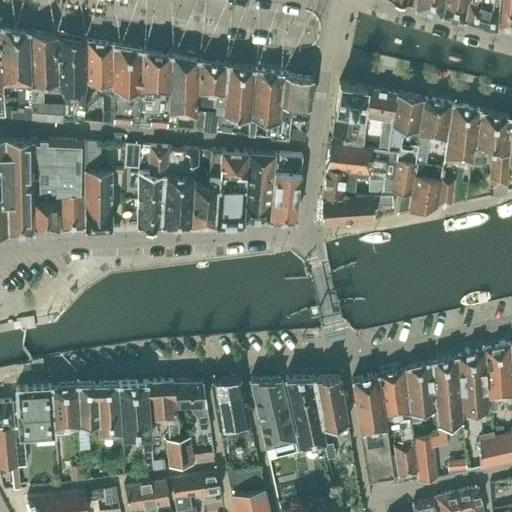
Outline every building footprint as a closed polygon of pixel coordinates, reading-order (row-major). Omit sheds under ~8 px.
[(414,0),(414,1),(440,9),(441,0),(414,0)] [(441,0),(440,9),(463,15),(466,0),(441,0)] [(466,0),(463,15),(495,25),(497,0),(466,0)] [(511,0),(497,0),(495,25),(511,29),(511,0)] [(0,26),(4,110),(30,113),(28,29),(0,23),(0,26)] [(28,29),(30,113),(60,116),(59,88),(56,34),(28,29)] [(85,38),(56,34),(59,88),(62,88),(63,116),(83,118),(84,79),(85,38)] [(111,86),(112,42),(85,38),(84,79),(93,78),(93,90),(100,91),(101,120),(111,121),(111,86)] [(111,86),(139,89),(139,88),(142,47),(112,42),(111,86)] [(139,88),(169,89),(169,52),(142,47),(139,88)] [(169,52),(169,89),(168,125),(177,126),(177,111),(194,112),(193,127),(216,130),(217,118),(233,120),(233,117),(250,118),(254,66),(227,62),(224,103),(223,108),(196,105),(197,89),(198,57),(169,52)] [(213,101),(224,103),(227,62),(198,57),(197,89),(213,91),(213,101)] [(263,135),(278,136),(284,72),(254,66),(250,118),(249,133),(255,133),(256,119),(264,119),(263,135)] [(290,115),(307,116),(312,75),(284,72),(278,136),(288,137),(290,115)] [(367,85),(339,80),(335,108),(363,111),(367,85)] [(363,110),(383,113),(379,145),(388,147),(395,90),(367,85),(363,110)] [(416,157),(417,150),(418,141),(412,141),(411,147),(401,146),(399,143),(400,133),(404,128),(405,122),(417,124),(422,95),(396,90),(389,146),(397,148),(397,156),(416,157)] [(428,139),(445,141),(451,101),(424,95),(418,141),(417,150),(416,157),(415,164),(424,165),(424,161),(428,139)] [(479,107),(452,101),(443,154),(470,159),(479,107)] [(480,107),(474,142),(504,147),(509,113),(480,107)] [(364,133),(367,112),(335,108),(332,129),(343,130),(364,133)] [(131,114),(114,112),(113,121),(130,122),(131,114)] [(167,116),(150,115),(149,124),(166,125),(167,116)] [(341,141),(363,143),(364,133),(343,130),(341,141)] [(3,134),(5,176),(7,220),(7,230),(32,228),(32,193),(31,136),(3,134)] [(39,191),(58,191),(57,137),(31,136),(32,193),(38,193),(39,191)] [(58,201),(59,227),(84,225),(83,138),(57,137),(58,191),(58,201)] [(111,224),(110,166),(101,166),(101,156),(102,139),(83,138),(84,225),(111,224)] [(408,209),(415,164),(416,157),(397,156),(397,148),(330,140),(325,167),(369,171),(369,176),(368,188),(384,189),(384,188),(391,189),(401,190),(400,191),(401,191),(396,212),(408,209)] [(138,142),(126,141),(125,152),(137,153),(138,142)] [(150,143),(147,169),(136,169),(137,222),(163,221),(166,172),(167,144),(150,143)] [(197,162),(198,146),(185,146),(182,173),(166,172),(163,221),(189,220),(192,181),(193,162),(197,162)] [(192,181),(189,220),(215,219),(221,147),(211,147),(208,182),(192,181)] [(242,208),(247,149),(221,147),(215,219),(242,218),(242,208)] [(274,150),(247,149),(242,208),(242,218),(268,217),(274,150)] [(294,216),(302,152),(274,150),(268,217),(294,216)] [(492,186),(506,185),(507,184),(509,159),(506,159),(507,152),(492,151),(489,177),(491,186),(492,186)] [(137,153),(125,152),(124,163),(137,164),(137,153)] [(435,205),(439,178),(441,163),(424,161),(424,165),(415,164),(408,209),(435,205)] [(369,176),(369,171),(325,167),(322,196),(355,194),(357,176),(369,176)] [(439,178),(435,205),(450,202),(454,179),(439,178)] [(506,185),(492,186),(492,196),(505,192),(506,185)] [(59,227),(58,201),(58,191),(39,191),(38,193),(32,193),(32,228),(59,227)] [(335,220),(361,218),(373,216),(373,205),(392,205),(392,194),(373,193),(355,194),(322,196),(320,221),(335,220)] [(497,406),(496,397),(510,396),(510,341),(483,347),(484,357),(485,407),(497,406)] [(485,407),(484,357),(483,347),(457,353),(457,363),(461,419),(461,408),(485,407)] [(431,359),(435,408),(437,430),(414,435),(413,435),(417,469),(416,469),(419,479),(436,475),(434,442),(447,440),(445,422),(461,419),(457,363),(457,353),(431,359)] [(435,408),(431,359),(404,365),(410,412),(419,411),(435,408)] [(410,412),(404,365),(379,371),(385,417),(398,415),(410,412)] [(352,378),(368,480),(393,476),(385,417),(379,371),(352,378)] [(347,421),(339,373),(311,374),(322,424),(326,443),(324,443),(327,458),(337,456),(333,441),(334,441),(330,423),(347,421)] [(294,431),(296,443),(323,438),(320,424),(322,424),(311,374),(285,375),(296,427),(294,431)] [(210,377),(219,426),(249,421),(240,375),(210,377)] [(249,376),(263,446),(292,440),(280,376),(249,376)] [(173,378),(175,404),(197,404),(199,430),(208,429),(202,377),(173,378)] [(172,431),(173,437),(177,436),(173,378),(144,379),(148,415),(155,415),(156,419),(167,418),(168,431),(172,431)] [(156,419),(155,415),(148,415),(144,379),(118,380),(121,434),(140,434),(141,450),(143,450),(150,449),(149,432),(157,432),(156,419)] [(78,420),(79,447),(88,446),(86,419),(97,419),(97,430),(120,429),(117,380),(75,381),(78,420)] [(51,382),(51,392),(54,423),(78,420),(75,381),(51,382)] [(14,435),(17,462),(25,461),(23,434),(54,432),(54,423),(51,392),(51,382),(15,385),(18,435),(14,435)] [(0,425),(13,424),(11,398),(0,398),(0,425)] [(398,473),(416,469),(417,469),(413,435),(414,435),(412,420),(420,419),(419,411),(410,412),(398,415),(401,442),(394,444),(398,473)] [(17,462),(14,435),(13,424),(0,425),(0,464),(11,464),(13,486),(19,486),(17,462)] [(488,436),(488,462),(511,456),(511,437),(511,431),(488,436)] [(214,456),(214,455),(211,450),(202,451),(191,452),(189,435),(177,436),(173,437),(165,438),(169,464),(212,458),(214,456)] [(488,462),(488,436),(477,439),(479,464),(488,462)] [(266,446),(266,447),(268,458),(277,456),(274,445),(273,445),(266,446)] [(141,450),(140,450),(141,468),(153,467),(153,459),(152,449),(150,449),(143,450),(141,450)] [(447,468),(466,466),(465,456),(446,458),(447,468)] [(163,466),(162,458),(153,459),(153,467),(163,466)] [(70,463),(70,478),(82,477),(81,463),(70,463)] [(231,493),(264,486),(259,463),(226,468),(231,493)] [(196,511),(195,504),(191,505),(189,492),(220,487),(217,469),(208,470),(208,469),(171,475),(175,504),(176,511),(196,511)] [(124,483),(129,507),(169,501),(165,476),(124,483)] [(86,511),(85,498),(103,496),(105,503),(117,501),(114,484),(103,486),(85,488),(85,489),(27,494),(32,511),(86,511)] [(434,493),(438,511),(482,511),(477,484),(434,493)] [(278,489),(280,498),(294,495),(292,485),(278,489)] [(269,511),(264,486),(231,493),(234,511),(269,511)] [(437,511),(434,496),(412,501),(413,510),(413,511),(437,511)]
